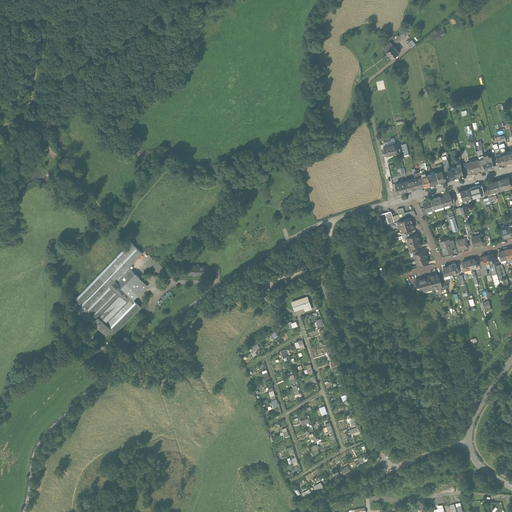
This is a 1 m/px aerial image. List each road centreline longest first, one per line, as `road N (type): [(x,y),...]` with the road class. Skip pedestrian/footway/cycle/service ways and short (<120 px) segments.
road 1 (residential): [(410,197),(291,241),(176,314),(46,435),(23,511)]
road 2 (track): [(187,3),(181,42),(150,81),(24,102)]
road 3 (residential): [(511,487),(479,466),(467,441),(469,422),(511,360)]
road 4 (unclassified): [(78,0),(46,30),(24,102),(0,126)]
road 5 (residential): [(410,197),(440,264),(511,244)]
